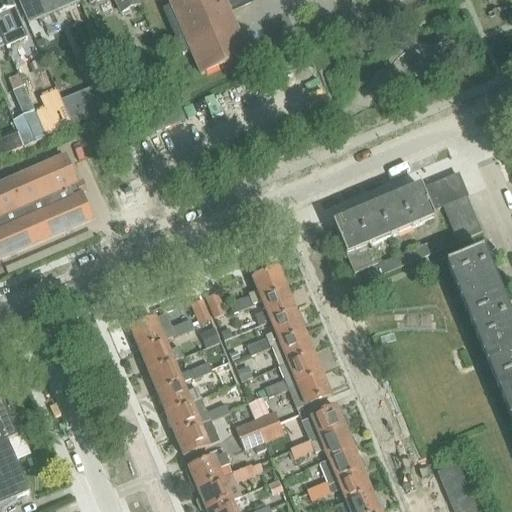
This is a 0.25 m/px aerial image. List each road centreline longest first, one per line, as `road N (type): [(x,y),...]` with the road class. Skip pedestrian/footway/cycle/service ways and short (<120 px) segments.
road 1 (residential): [(420,511),(289,197)]
road 2 (tertiary): [(26,304),(289,197)]
road 3 (residential): [(109,511),(26,304)]
road 4 (tertiary): [(289,197),(470,125)]
